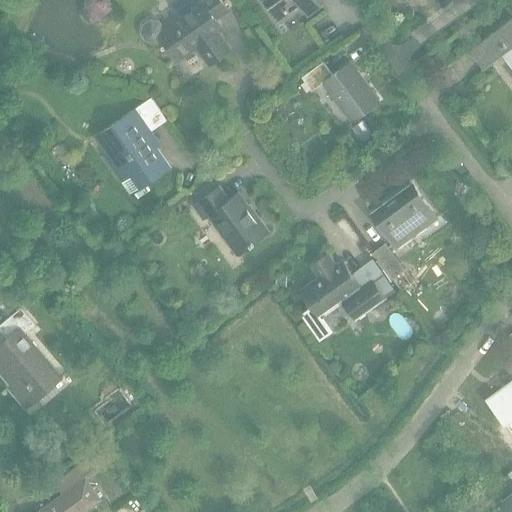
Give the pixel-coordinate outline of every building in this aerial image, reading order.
[(217,31),(222,27),(215,18),(228,9),(221,0),(199,0),(163,26),(159,21),(150,20),(143,25),(142,33),(147,40),(155,42),(162,37),(178,59),(197,45),(210,63),(230,49),(217,31)] [(301,7),(308,16),(321,7),(315,0),(264,0),(280,22),(301,7)] [(511,18),(471,49),(485,68),(502,55),(511,67),(511,18)] [(350,62),(333,74),(324,61),(302,77),(312,91),(324,82),(351,120),(378,100),(350,62)] [(133,191),(138,197),(150,189),(146,182),(165,169),(151,149),(159,143),(150,131),(166,120),(152,99),(97,138),(109,155),(106,156),(131,192),(133,191)] [(419,226),(422,231),(437,220),(412,185),(373,213),(395,244),(419,226)] [(239,193),(229,200),(219,186),(193,206),(203,220),(209,215),(236,253),(267,231),(256,215),(254,217),(248,208),(249,207),(239,193)] [(375,253),(402,290),(413,282),(386,245),(375,253)] [(343,261),(336,266),(328,255),(313,267),(320,277),(302,291),(319,315),(342,299),(356,319),(373,306),(377,311),(387,304),(383,299),(396,290),(384,273),(362,289),(343,261)] [(10,386),(25,405),(59,377),(24,334),(36,324),(21,307),(0,324),(0,330),(7,339),(6,340),(8,343),(0,349),(0,369),(12,384),(10,386)] [(511,383),(487,401),(505,425),(511,419),(511,383)] [(39,511),(79,511),(98,499),(84,480),(98,470),(90,458),(56,483),(64,494),(39,511)] [(511,511),(511,495),(503,502),(510,511),(511,511)]
